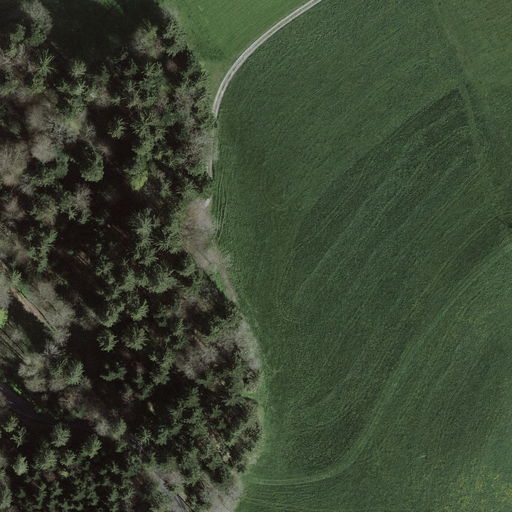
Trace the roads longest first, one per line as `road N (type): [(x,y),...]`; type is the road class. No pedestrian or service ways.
road 1 (track): [(0,262),(41,318),(82,336),(165,352),(242,478),(311,481),(351,464),(436,322),(511,245)]
road 2 (tertiary): [(0,387),(24,408),(132,439),(183,511)]
